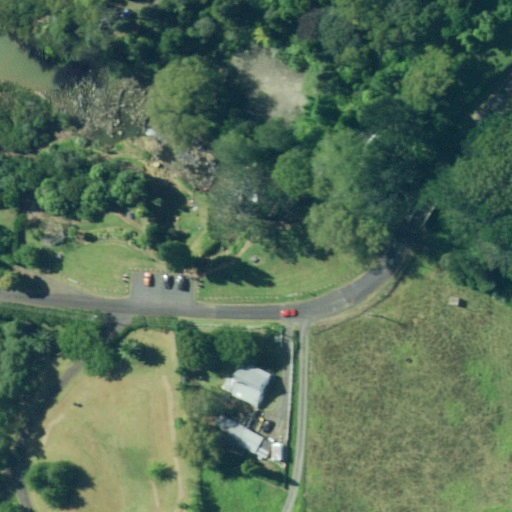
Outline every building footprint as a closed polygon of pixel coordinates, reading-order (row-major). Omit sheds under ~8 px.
[(155,123),(143,116),(137,128),(148,135),(155,123)] [(178,163),(173,155),(160,164),(166,172),(178,163)] [(256,191),(221,193),(222,205),(257,202),(256,191)] [(279,374),(251,360),(234,393),(262,407),(279,374)] [(216,431),(268,458),(271,452),(263,447),(268,437),(224,415),(216,431)] [(291,423),(283,418),(271,434),(279,440),(291,423)]
